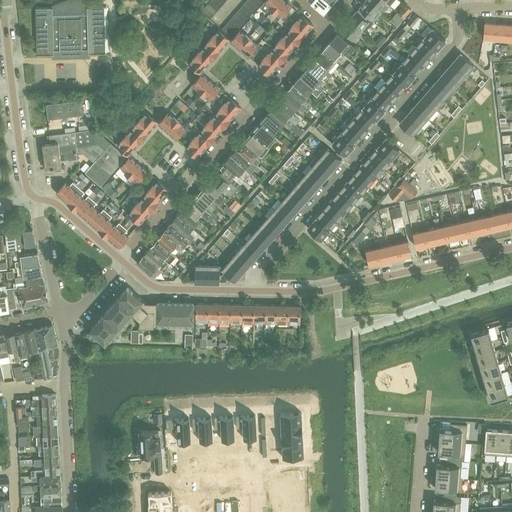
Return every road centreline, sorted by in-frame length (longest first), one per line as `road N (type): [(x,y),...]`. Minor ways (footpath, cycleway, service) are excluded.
road 1 (residential): [(119,259),(348,0)]
road 2 (residential): [(511,248),(337,288),(239,290)]
road 3 (residential): [(239,290),(386,122)]
road 4 (residential): [(71,511),(58,311)]
road 5 (residential): [(30,194),(1,0)]
road 6 (residential): [(258,511),(257,472),(139,479),(140,511)]
road 7 (residential): [(386,122),(454,44),(457,9)]
road 8 (residential): [(119,259),(156,288),(239,290)]
